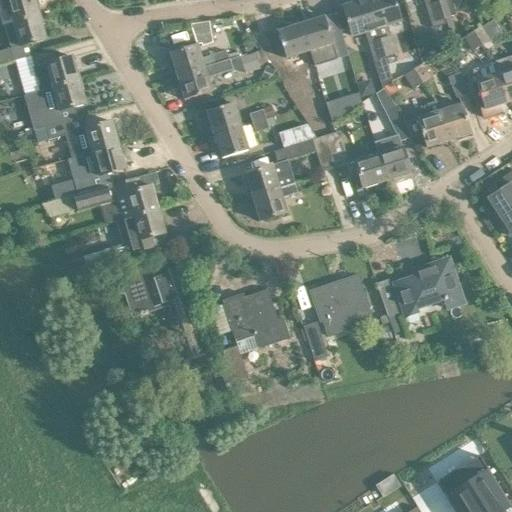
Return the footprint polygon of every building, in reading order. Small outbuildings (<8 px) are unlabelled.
[(0,0),(0,26),(4,25),(39,15),(34,0),(0,0)] [(366,0),(363,0),(342,7),(351,35),(364,31),(382,89),(393,82),(390,71),(385,56),(376,28),(366,0)] [(394,0),(366,0),(376,28),(385,56),(398,52),(392,34),(390,35),(387,25),(401,21),(394,0)] [(423,0),(431,22),(432,28),(445,24),(444,19),(437,0),(423,0)] [(437,0),(444,19),(445,19),(448,28),(454,26),(451,17),(451,16),(456,15),(451,0),(437,0)] [(508,0),(496,0),(494,2),(501,12),(511,6),(508,0)] [(11,48),(0,50),(0,63),(15,60),(30,56),(34,55),(30,43),(46,39),(39,16),(39,15),(4,25),(11,48)] [(324,17),(300,25),(308,51),(309,50),(314,66),(338,58),(324,17)] [(300,25),(276,32),(284,58),(308,51),(300,25)] [(473,30),(482,45),(491,39),(481,25),(473,30)] [(482,45),(473,30),(463,37),(472,51),(482,45)] [(447,51),(454,61),(464,54),(457,44),(447,51)] [(195,45),(169,53),(177,76),(229,59),(226,50),(199,58),(195,45)] [(30,56),(15,60),(24,95),(40,91),(52,87),(79,80),(72,56),(56,61),(53,49),(34,55),(30,56)] [(445,50),(432,58),(437,66),(449,58),(445,50)] [(255,53),(240,57),(245,73),(259,68),(255,53)] [(229,59),(177,76),(184,99),(210,91),(206,78),(220,74),(220,73),(232,69),(245,73),(240,57),(240,56),(229,59)] [(392,77),(407,73),(403,60),(388,64),(392,77)] [(315,75),(311,63),(304,65),(308,78),(315,75)] [(414,69),(423,83),(431,78),(422,63),(414,69)] [(261,77),(269,81),(274,70),(266,67),(261,77)] [(511,68),(498,73),(507,102),(511,100),(511,68)] [(423,83),(414,69),(405,74),(403,76),(412,90),(423,83)] [(448,76),(457,97),(468,92),(460,71),(448,76)] [(498,73),(475,80),(481,98),(477,99),(483,117),(502,111),(500,105),(507,102),(498,73)] [(316,76),(308,78),(310,85),(318,82),(316,76)] [(40,91),(24,95),(31,120),(55,113),(74,108),(86,104),(79,80),(52,87),(40,91)] [(362,96),(374,92),(370,80),(358,84),(362,96)] [(426,104),(429,114),(417,118),(426,147),(449,140),(440,111),(438,111),(435,101),(426,104)] [(206,111),(213,135),(240,126),(233,103),(206,111)] [(462,104),(440,111),(449,140),(471,133),(462,104)] [(385,139),(374,143),(378,154),(386,181),(410,173),(401,147),(399,140),(411,137),(395,105),(384,111),(386,115),(388,118),(397,136),(385,139)] [(252,122),(265,118),(274,115),(271,107),(249,114),(252,122)] [(55,113),(31,120),(34,130),(46,127),(58,124),(70,120),(77,118),(74,108),(55,113)] [(58,124),(46,127),(50,139),(65,135),(77,132),(77,131),(85,129),(82,117),(77,118),(70,120),(58,124)] [(265,118),(252,122),(255,131),(268,127),(265,118)] [(77,132),(65,135),(71,158),(91,152),(92,152),(118,145),(112,122),(85,129),(77,131),(77,132)] [(307,123),(279,132),(284,147),(316,136),(307,123)] [(240,126),(213,135),(221,158),(248,150),(240,126)] [(338,130),(325,134),(335,167),(349,162),(338,130)] [(321,171),(335,167),(325,134),(311,139),(315,152),(321,171)] [(278,163),(272,165),(245,174),(252,197),(295,183),(288,160),(315,152),(311,139),(274,151),(278,163)] [(92,152),(65,160),(75,195),(97,189),(109,186),(115,184),(112,172),(125,169),(118,145),(92,152)] [(378,154),(355,162),(363,188),(386,181),(378,154)] [(499,192),(489,198),(501,218),(511,210),(511,171),(493,183),(499,192)] [(75,195),(73,196),(77,207),(102,200),(109,224),(115,222),(157,210),(150,186),(142,189),(138,177),(109,186),(97,189),(75,195)] [(286,211),(282,198),(298,193),(295,183),(252,197),(259,220),(286,211)] [(121,244),(110,247),(113,260),(125,257),(157,247),(167,244),(164,233),(157,210),(115,222),(121,244)] [(511,210),(501,218),(511,235),(511,210)] [(209,365),(206,355),(178,265),(158,271),(154,261),(139,266),(140,271),(115,278),(121,294),(124,294),(131,316),(168,304),(186,362),(184,362),(188,372),(209,365)] [(413,271),(414,276),(393,283),(404,315),(417,311),(416,307),(443,298),(447,309),(463,303),(452,269),(444,272),(440,262),(413,271)] [(357,276),(310,291),(319,321),(322,321),(327,336),(372,322),(357,276)] [(399,312),(388,279),(377,283),(387,315),(388,316),(393,314),(399,312)] [(247,379),(239,355),(258,348),(289,338),(282,318),(276,320),(266,291),(244,298),(243,294),(222,300),(237,346),(222,351),(228,369),(233,384),(234,383),(247,379)] [(390,322),(394,334),(400,332),(393,314),(388,316),(390,322)] [(387,315),(380,317),(383,325),(390,322),(388,316),(387,315)] [(314,361),(328,356),(317,321),(303,326),(314,361)] [(376,330),(380,343),(391,339),(387,327),(376,330)] [(236,390),(234,383),(233,384),(228,369),(213,374),(220,395),(236,390)] [(479,455),(436,482),(455,511),(503,511),(501,508),(508,504),(509,506),(511,505),(479,455)] [(392,475),(376,485),(376,487),(382,495),(399,485),(393,476),(392,475)]
